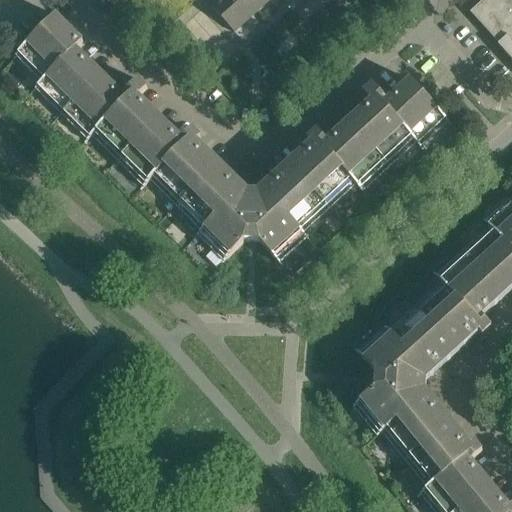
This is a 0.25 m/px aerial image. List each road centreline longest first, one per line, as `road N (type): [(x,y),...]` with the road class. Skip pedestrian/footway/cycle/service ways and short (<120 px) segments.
road 1 (residential): [(80,0),(191,107),(225,134),(250,140),(278,138),(422,27)]
road 2 (residential): [(511,326),(495,344),(482,391),(489,435),(511,468)]
